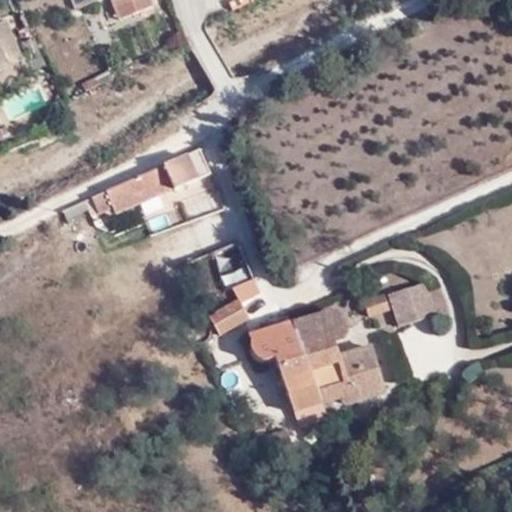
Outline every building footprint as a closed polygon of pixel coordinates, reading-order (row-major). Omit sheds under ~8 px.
[(0,66),(21,59),(6,22),(0,24),(0,66)] [(97,198),(96,198),(104,214),(121,207),(123,212),(176,189),(181,192),(216,177),(205,150),(97,198)] [(219,191),(185,203),(192,221),(225,210),(219,191)] [(425,283),(393,296),(404,325),(437,312),(425,283)] [(389,297),(368,305),(373,319),(394,311),(389,297)] [(246,302),(220,316),(227,334),(255,322),(246,302)] [(296,326),(328,400),(342,396),(353,404),(387,393),(375,349),(343,358),(338,341),(343,341),(350,337),(354,328),(352,321),(347,311),(340,310),(331,309),(324,316),(296,326)] [(323,401),(328,400),(296,326),(278,331),(275,330),(271,329),(268,329),(264,332),(259,335),(256,345),(255,352),(262,362),(266,362),(272,363),(281,361),(302,426),(328,419),(323,401)] [(301,455),(293,431),(283,435),(291,460),(301,455)] [(291,460),(283,435),(257,444),(266,472),(292,463),(291,460)]
